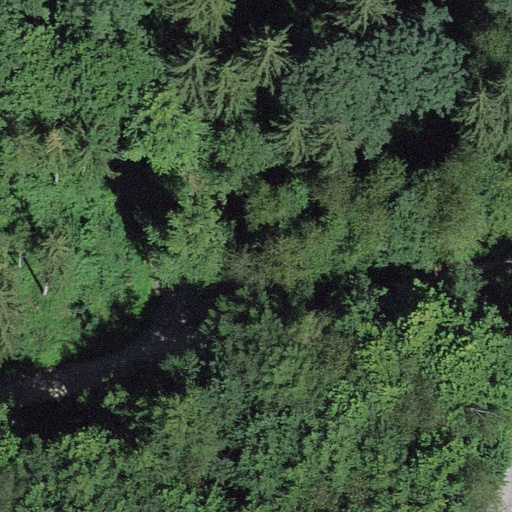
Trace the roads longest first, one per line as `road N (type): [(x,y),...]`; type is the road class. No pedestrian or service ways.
road 1 (track): [(0,398),(511,268)]
road 2 (track): [(218,342),(9,0)]
